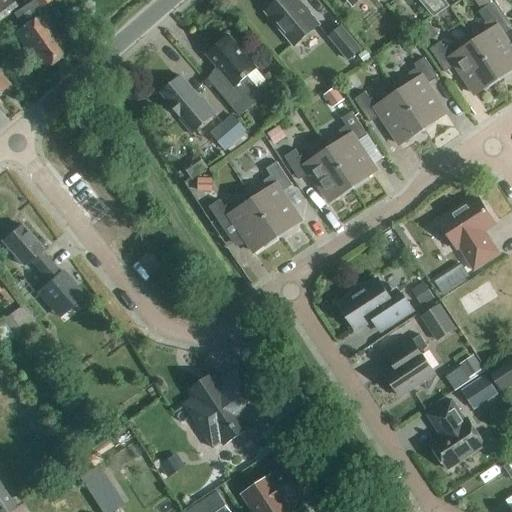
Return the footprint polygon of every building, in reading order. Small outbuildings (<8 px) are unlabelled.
[(0,20),(20,5),(16,0),(8,0),(0,6),(0,20)] [(57,36),(42,13),(39,15),(36,10),(39,8),(39,9),(52,0),(31,0),(32,1),(13,14),(22,28),(15,33),(27,51),(30,48),(44,68),(65,54),(64,54),(72,48),(62,33),(57,36)] [(293,46),(319,25),(297,0),(280,0),(265,13),(293,46)] [(417,0),(434,19),(449,7),(443,0),(417,0)] [(473,0),(473,1),(480,11),(478,12),(485,23),(484,23),(485,33),(473,42),(498,80),(511,70),(511,50),(502,35),(511,27),(494,1),(492,3),(489,0),(473,0)] [(436,36),(428,25),(415,34),(422,45),(436,36)] [(327,38),(348,63),(362,51),(341,26),(327,38)] [(229,36),(206,55),(216,67),(215,68),(208,79),(239,116),(262,96),(246,77),(256,68),(247,58),(249,56),(240,45),(238,47),(229,36)] [(498,80),(473,42),(460,50),(451,45),(444,50),(439,43),(429,50),(444,73),(455,66),(474,96),(498,80)] [(364,51),(357,56),(362,62),(369,57),(364,51)] [(410,83),(397,92),(423,130),(446,114),(427,85),(437,78),(424,58),(413,65),(416,69),(409,74),(410,83)] [(201,101),(180,77),(160,94),(181,119),(179,120),(191,134),(215,114),(203,100),(201,101)] [(335,85),(323,93),(333,106),(344,98),(335,85)] [(423,130),(397,92),(385,101),(376,95),(369,100),(364,93),(354,100),(369,123),(380,116),(399,146),(423,130)] [(340,141),(327,150),(352,188),(376,172),(356,142),(367,136),(351,112),(341,119),(345,127),(338,131),(340,141)] [(209,134),(225,152),(227,150),(230,153),(248,137),(245,134),(246,134),(231,116),(209,134)] [(264,147),(280,139),(274,127),(258,135),(264,147)] [(114,154),(123,147),(116,137),(107,144),(114,154)] [(235,161),(243,172),(268,153),(259,142),(235,161)] [(352,188),(327,150),(314,158),(306,153),(299,157),(294,150),(284,157),(299,181),(309,174),(329,203),(352,188)] [(265,191),(252,200),(277,238),(301,222),(281,193),(292,186),(276,162),(265,170),(270,177),(263,181),(265,191)] [(212,192),(213,178),(197,178),(197,192),(212,192)] [(477,197),(438,222),(456,249),(458,247),(474,271),(499,255),(483,231),(494,224),(477,197)] [(277,238),(252,200),(239,208),(231,203),(224,208),(219,200),(208,208),(224,231),(234,224),(254,253),(277,238)] [(21,225),(1,242),(23,266),(30,260),(33,263),(32,264),(44,277),(48,283),(37,293),(59,317),(83,296),(61,272),(60,273),(55,267),(41,250),(42,249),(21,225)] [(354,288),(348,295),(350,297),(339,304),(356,331),(371,321),(379,333),(412,312),(401,294),(400,295),(396,289),(387,295),(377,280),(364,288),(363,285),(354,288)] [(422,307),(434,299),(424,283),(412,291),(422,307)] [(440,304),(421,317),(437,342),(456,330),(440,304)] [(42,333),(23,305),(0,321),(19,349),(42,333)] [(398,397),(434,373),(420,352),(427,348),(419,335),(387,357),(394,368),(384,374),(398,397)] [(474,355),(459,365),(468,380),(484,370),(474,355)] [(511,356),(489,372),(502,392),(511,385),(511,356)] [(191,399),(183,405),(212,448),(221,442),(223,446),(251,427),(249,424),(267,412),(238,368),(220,380),(215,373),(186,392),(191,399)] [(498,395),(485,375),(461,391),(474,410),(498,395)] [(441,436),(429,444),(447,470),(484,446),(467,419),(464,421),(451,400),(427,416),(441,436)] [(176,455),(160,465),(169,478),(185,468),(176,455)] [(304,459),(292,466),(271,480),(269,478),(244,495),(255,511),(291,511),(285,502),(318,480),(304,459)] [(149,461),(138,466),(149,488),(159,483),(149,461)] [(511,461),(503,467),(511,480),(511,479),(511,461)] [(65,496),(71,479),(58,474),(52,491),(65,496)] [(230,511),(216,491),(185,511),(230,511)]
